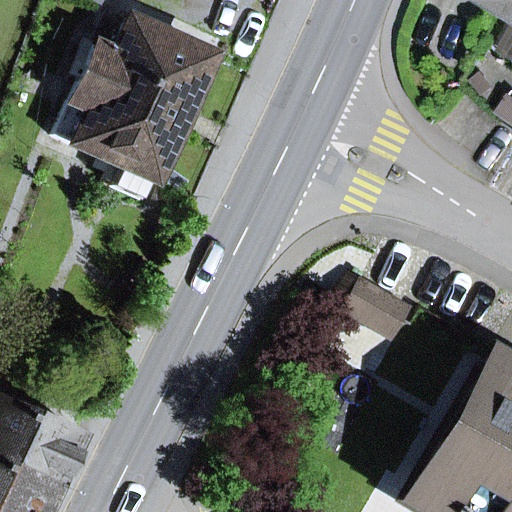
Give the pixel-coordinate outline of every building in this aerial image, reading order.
[(511,0),(496,0),(511,9),(511,0)] [(504,124),(511,128),(511,11),(466,89),(504,124)] [(149,180),(206,56),(125,20),(109,54),(92,46),(51,136),(118,166),(108,187),(136,200),(146,179),(149,180)] [(358,284),(343,310),(385,335),(401,310),(358,284)] [(511,511),(511,371),(488,358),(413,486),(444,503),(438,511),(511,511)] [(0,464),(51,487),(75,434),(0,399),(0,464)] [(0,511),(39,511),(51,487),(0,464),(0,511)]
